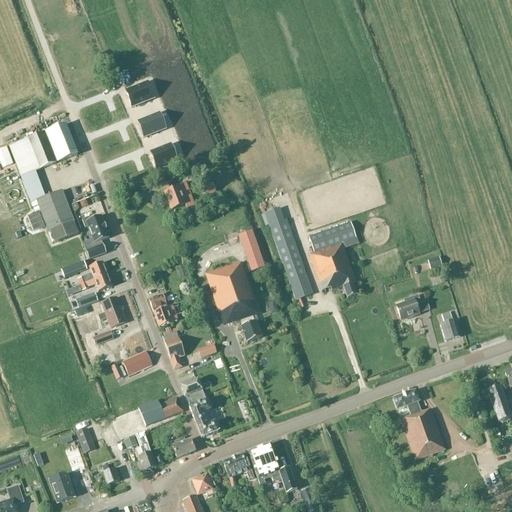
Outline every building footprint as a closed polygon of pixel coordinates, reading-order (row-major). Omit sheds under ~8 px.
[(126,95),(132,111),(154,103),(148,87),(126,95)] [(138,126),(144,142),(166,134),(160,118),(138,126)] [(77,156),(65,125),(10,146),(24,182),(35,178),(33,174),(40,171),(39,170),(55,164),(54,163),(59,161),(60,163),(77,156)] [(150,157),(156,173),(178,164),(172,149),(150,157)] [(202,172),(199,165),(188,169),(191,176),(202,172)] [(217,198),(212,184),(206,186),(208,190),(203,192),(207,202),(217,198)] [(190,197),(185,185),(163,193),(170,211),(185,205),(186,209),(193,207),(190,197)] [(78,234),(61,191),(35,202),(52,244),(78,234)] [(82,243),(89,260),(106,254),(101,242),(109,239),(106,230),(104,225),(104,226),(100,217),(90,221),(89,218),(82,221),(85,228),(87,227),(92,240),(82,243)] [(289,232),(286,221),(268,227),(272,238),(298,309),(315,303),(289,232)] [(347,300),(356,296),(352,285),(355,284),(341,244),(356,239),(350,224),(308,239),(314,254),(309,256),(322,292),(331,289),(331,291),(342,288),(347,300)] [(263,267),(251,231),(239,236),(251,271),(263,267)] [(442,267),(440,259),(428,262),(430,271),(442,267)] [(83,262),(61,271),(64,279),(86,271),(83,262)] [(80,286),(107,276),(102,263),(88,268),(91,276),(84,279),(83,277),(77,280),(79,286),(80,286)] [(253,302),(240,264),(205,276),(223,326),(232,323),(232,324),(240,322),(242,327),(240,328),(246,344),(261,339),(255,323),(254,323),(252,317),(256,316),(252,302),(253,302)] [(111,288),(107,276),(80,286),(79,286),(68,290),(70,296),(88,289),(88,288),(95,285),(97,293),(111,288)] [(269,295),(267,289),(261,291),(263,297),(269,295)] [(166,306),(162,296),(148,301),(152,311),(153,313),(158,328),(177,321),(171,307),(166,309),(163,310),(162,307),(166,306)] [(426,303),(420,305),(417,296),(403,301),(404,306),(396,309),(400,321),(418,315),(428,311),(426,303)] [(125,324),(116,299),(101,305),(104,314),(97,317),(99,322),(106,320),(110,330),(125,324)] [(445,343),(459,338),(454,321),(451,322),(449,313),(440,316),(443,325),(440,326),(445,343)] [(113,340),(110,332),(93,339),(96,347),(113,340)] [(177,338),(175,333),(162,338),(170,362),(171,362),(174,370),(181,368),(178,359),(184,357),(177,338)] [(197,351),(200,360),(216,354),(213,345),(197,351)] [(152,367),(145,353),(122,363),(128,377),(152,367)] [(123,379),(117,366),(111,368),(117,381),(123,379)] [(214,422),(210,424),(206,413),(210,411),(205,401),(201,391),(197,381),(180,387),(184,398),(185,398),(189,407),(188,407),(201,439),(218,433),(214,422)] [(510,418),(500,387),(486,391),(497,423),(501,425),(508,422),(510,418)] [(419,403),(415,392),(392,400),(396,411),(406,407),(410,418),(400,421),(415,461),(444,450),(430,411),(421,414),(417,403),(419,403)] [(182,413),(176,399),(159,406),(157,402),(138,409),(145,427),(164,420),(182,413)] [(93,445),(87,430),(76,434),(81,449),(93,445)] [(150,453),(147,446),(143,434),(137,436),(144,456),(138,458),(143,473),(156,469),(150,453)] [(176,460),(194,453),(190,441),(186,442),(184,438),(175,442),(172,444),(174,447),(172,448),(176,460)] [(43,442),(26,448),(28,453),(37,450),(41,461),(47,459),(43,448),(45,447),(43,442)] [(264,482),(272,479),(273,482),(280,480),(278,473),(279,472),(269,445),(248,453),(257,480),(260,487),(266,485),(264,482)] [(76,446),(64,450),(72,473),(84,469),(76,446)] [(479,474),(470,453),(425,472),(434,494),(464,482),(463,481),(479,474)] [(233,477),(245,473),(248,482),(253,480),(250,471),(244,455),(222,463),(228,479),(228,480),(231,489),(237,486),(233,477)] [(163,465),(159,457),(153,459),(157,467),(163,465)] [(107,486),(119,482),(114,470),(109,472),(107,466),(101,468),(104,474),(103,474),(107,486)] [(278,473),(280,480),(285,494),(296,490),(288,469),(279,472),(278,473)] [(63,476),(47,482),(55,504),(71,499),(63,476)] [(212,491),(206,476),(191,482),(197,497),(206,494),(207,498),(214,495),(212,491)] [(0,511),(17,511),(14,503),(22,500),(18,487),(6,491),(10,501),(0,503),(0,511)] [(201,511),(195,497),(182,502),(186,511),(201,511)]
